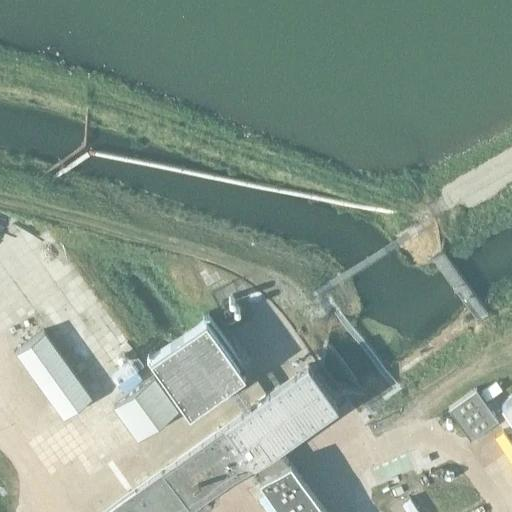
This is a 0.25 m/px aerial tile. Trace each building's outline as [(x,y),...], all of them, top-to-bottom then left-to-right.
[(89,303),(57,266),(46,275),(79,312),(89,303)] [(70,317),(42,282),(31,290),(59,326),(70,317)] [(205,316),(149,356),(188,410),(244,371),(205,316)] [(78,352),(86,346),(74,329),(65,335),(78,352)] [(90,395),(44,330),(17,349),(63,414),(90,395)] [(184,511),(249,466),(277,446),(336,404),(306,362),(96,511),(184,511)] [(137,440),(177,409),(153,376),(113,406),(137,440)] [(448,408),(469,438),(497,418),(475,389),(448,408)] [(511,396),(501,404),(511,418),(511,396)] [(110,424),(90,433),(100,454),(83,462),(94,486),(131,468),(110,424)] [(277,446),(249,466),(261,482),(259,484),(279,511),(324,511),(290,462),(288,463),(277,446)]
